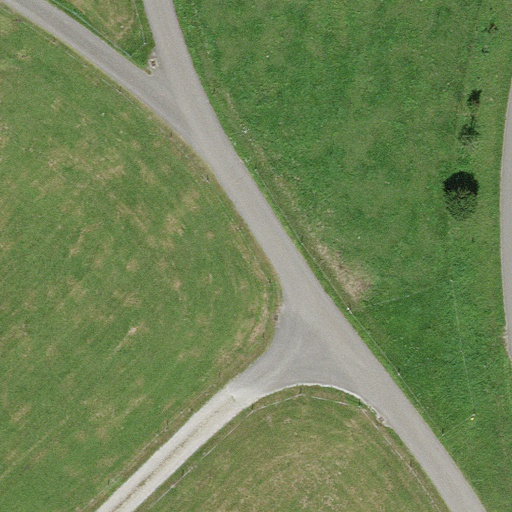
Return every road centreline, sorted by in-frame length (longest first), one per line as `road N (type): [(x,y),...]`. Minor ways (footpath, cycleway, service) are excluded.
road 1 (track): [(161,0),(208,128),(471,511)]
road 2 (track): [(116,511),(221,411),(346,335)]
road 3 (track): [(208,128),(25,0)]
